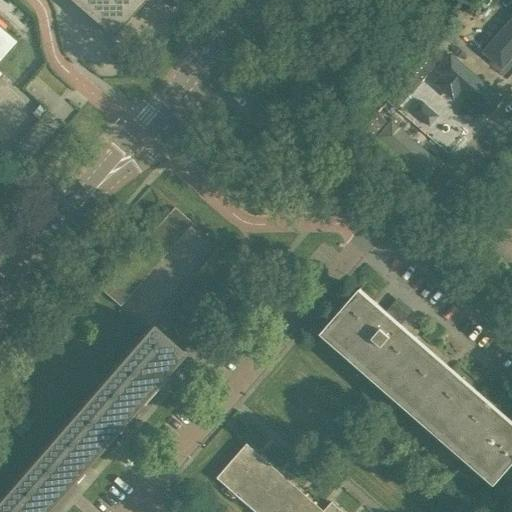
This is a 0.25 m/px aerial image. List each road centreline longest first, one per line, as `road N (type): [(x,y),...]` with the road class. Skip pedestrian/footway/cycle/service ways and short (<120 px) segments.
road 1 (residential): [(138,497),(380,222)]
road 2 (residential): [(380,222),(246,101),(208,77)]
road 3 (tertiary): [(77,207),(147,156),(208,77)]
road 4 (tertiary): [(189,66),(77,207)]
road 5 (residential): [(397,236),(507,106)]
road 6 (residential): [(511,335),(397,236)]
